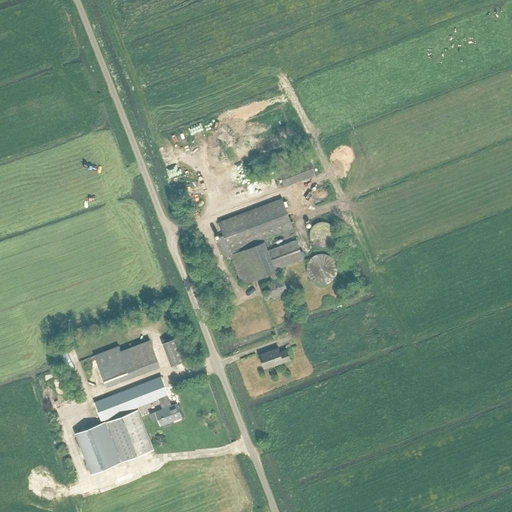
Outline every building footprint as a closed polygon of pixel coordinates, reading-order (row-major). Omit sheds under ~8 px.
[(188,148),(199,144),(195,134),(184,138),(188,148)] [(308,154),(279,167),(285,186),(316,174),(308,154)] [(246,193),(246,186),(234,187),(234,198),(245,198),(245,193),(246,193)] [(230,250),(292,227),(282,198),(220,221),(230,250)] [(316,245),(320,247),(324,247),(329,246),(332,243),(335,239),(336,235),(335,230),(333,226),(330,223),(325,221),(321,221),(317,222),(313,225),(310,229),(309,234),(310,238),(312,242),(316,245)] [(268,250),(264,241),(231,253),(243,284),(270,273),(273,281),(264,284),(269,297),(288,290),(283,277),(282,278),(278,268),(303,258),(296,239),(268,250)] [(337,266),(336,265),(336,264),(336,262),(335,261),(334,260),(333,259),(333,258),(332,257),(331,256),(329,256),(328,255),(327,254),(326,254),(325,254),(323,253),(322,253),(319,254),(318,254),(317,254),(315,255),(314,255),(313,256),(312,257),(311,257),(310,258),(309,259),(308,261),(308,262),(307,263),(307,264),(306,265),(306,267),(306,268),(306,269),(306,271),(306,272),(307,273),(307,275),(308,276),(309,277),(309,278),(310,279),(311,280),(312,281),(313,282),(314,282),(316,283),(317,283),(318,284),(320,284),(321,284),(322,284),(324,284),(325,284),(326,283),(328,283),(329,282),(330,282),(331,281),(332,280),(333,279),(334,278),(335,277),(335,276),(336,274),(336,273),(337,272),(337,270),(337,269),(337,268),(337,266)] [(178,337),(162,343),(171,366),(187,360),(181,345),(178,337)] [(159,363),(150,340),(121,351),(119,346),(95,355),(107,386),(139,374),(138,371),(159,363)] [(265,368),(290,358),(287,348),(280,351),(278,347),(260,354),(265,368)] [(163,409),(156,411),(150,414),(152,420),(158,417),(161,425),(182,417),(177,403),(172,405),(168,394),(161,375),(94,401),(102,420),(158,398),(163,409)] [(139,409),(107,422),(78,433),(93,473),(155,448),(139,409)] [(147,479),(140,481),(137,472),(129,475),(131,480),(125,482),(130,495),(150,487),(147,479)] [(89,492),(88,502),(101,502),(101,493),(89,492)] [(128,511),(122,495),(110,499),(114,511),(128,511)] [(148,511),(142,496),(132,500),(136,511),(148,511)]
